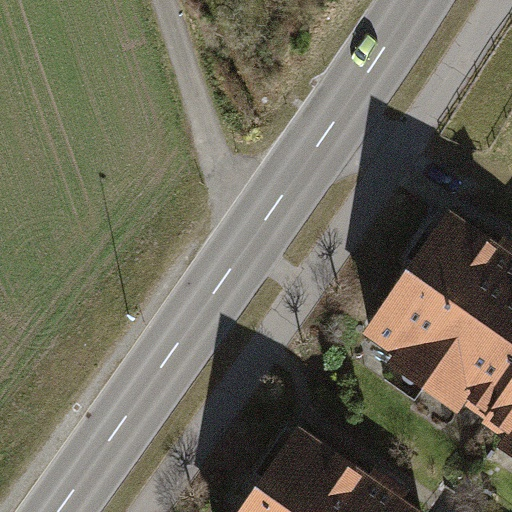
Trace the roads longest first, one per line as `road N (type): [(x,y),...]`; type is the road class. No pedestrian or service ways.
road 1 (secondary): [(61,511),(416,0)]
road 2 (track): [(245,253),(162,0)]
